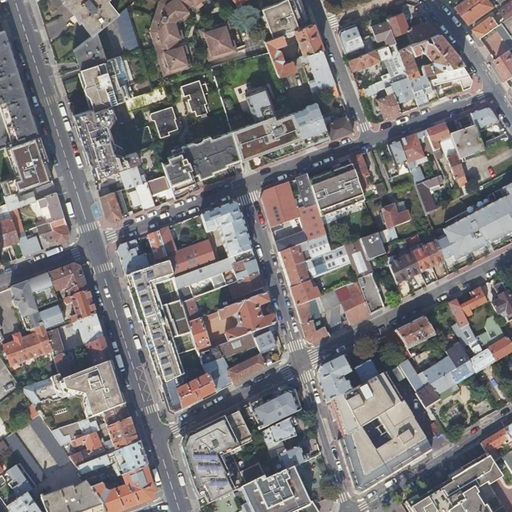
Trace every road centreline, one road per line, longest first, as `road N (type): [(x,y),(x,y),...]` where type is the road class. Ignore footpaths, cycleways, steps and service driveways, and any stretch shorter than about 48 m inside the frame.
road 1 (secondary): [(91,241),(16,0)]
road 2 (residential): [(299,363),(511,256)]
road 3 (secondary): [(153,436),(91,241)]
road 4 (residential): [(349,511),(511,411)]
road 5 (residential): [(299,363),(241,185)]
road 6 (residential): [(153,436),(299,363)]
road 7 (residential): [(91,241),(241,185)]
road 8 (residential): [(348,511),(299,363)]
road 9 (residential): [(367,137),(494,89)]
road 10 (residential): [(241,185),(367,137)]
road 11 (residential): [(367,137),(323,25)]
